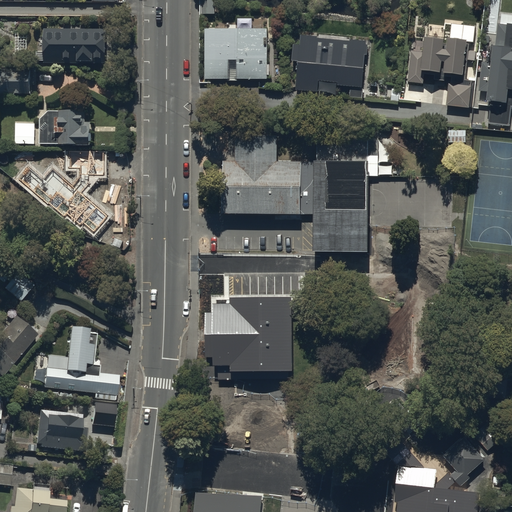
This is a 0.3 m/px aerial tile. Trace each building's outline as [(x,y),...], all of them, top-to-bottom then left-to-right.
[(478,106),(491,107),(489,122),(509,124),(511,107),(511,15),(502,14),(501,23),(499,23),(497,45),(493,45),(491,63),(478,62),(473,109),(478,109),(478,106)] [(216,27),(204,28),(205,79),(267,78),(267,36),(271,36),(271,15),(253,16),(253,20),(237,20),(237,23),(216,23),(216,27)] [(110,27),(43,28),(43,62),(77,62),(77,59),(94,59),(93,55),(111,55),(110,27)] [(292,59),(298,59),(296,91),(317,93),(318,79),(337,80),(337,83),(351,84),(351,95),(362,96),(364,53),(367,53),(368,38),(301,34),(300,43),(293,43),(292,59)] [(422,52),(411,51),(408,82),(422,84),(423,74),(462,78),(467,40),(447,38),(446,40),(424,37),(422,52)] [(16,77),(16,75),(0,75),(0,96),(16,96),(16,93),(32,93),(32,76),(16,77)] [(472,85),(449,82),(446,104),(469,107),(472,85)] [(85,110),(80,110),(80,105),(59,105),(59,110),(48,110),(40,118),(40,142),(90,143),(91,120),(85,120),(85,110)] [(465,182),(480,184),(485,144),(498,146),(500,131),(473,127),(465,182)] [(107,150),(75,150),(75,160),(85,161),(85,174),(107,174),(107,150)] [(369,159),(315,158),(314,248),(368,249),(369,159)] [(76,176),(71,183),(58,172),(49,183),(42,177),(32,189),(100,244),(121,217),(93,194),(96,190),(91,185),(90,187),(76,176)] [(449,242),(424,242),(424,314),(449,314),(449,242)] [(321,298),(321,274),(240,272),(239,297),(321,298)] [(14,315),(0,332),(0,373),(2,375),(36,333),(14,315)] [(65,355),(46,353),(45,369),(34,368),(33,379),(43,380),(43,387),(94,392),(94,397),(114,399),(115,394),(117,395),(119,373),(98,372),(99,365),(91,364),(93,344),(87,343),(89,326),(68,324),(65,355)] [(117,405),(95,402),(92,424),(115,426),(117,405)] [(82,414),(38,408),(34,442),(40,442),(40,445),(85,451),(87,426),(81,426),(82,414)] [(488,420),(473,432),(482,443),(497,431),(488,420)] [(444,481),(452,491),(485,461),(463,437),(441,456),(455,471),(444,481)] [(432,511),(438,459),(411,457),(405,511),(432,511)] [(11,464),(0,462),(0,484),(9,485),(11,464)] [(47,489),(14,486),(12,504),(10,504),(9,511),(64,511),(66,498),(46,496),(47,489)] [(258,511),(260,495),(195,489),(193,511),(258,511)] [(449,511),(477,511),(480,494),(452,491),(449,511)]
